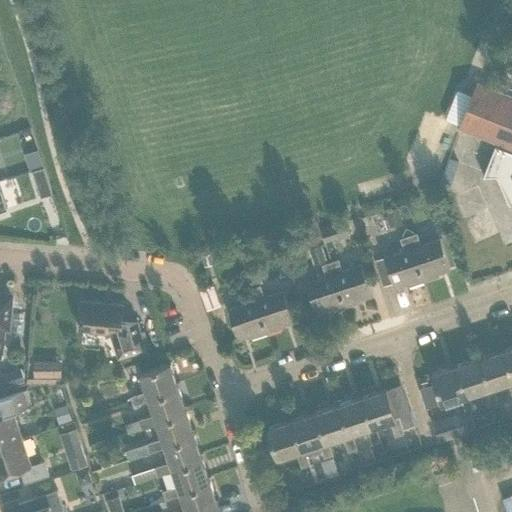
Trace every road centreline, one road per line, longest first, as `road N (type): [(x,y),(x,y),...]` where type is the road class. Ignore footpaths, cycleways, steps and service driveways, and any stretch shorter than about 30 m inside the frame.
road 1 (residential): [(231,390),(181,292),(139,274),(0,264)]
road 2 (residential): [(231,390),(511,300)]
